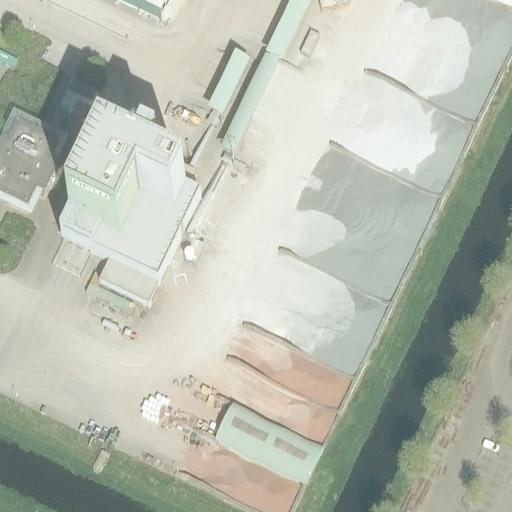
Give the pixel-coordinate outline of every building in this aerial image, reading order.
[(104,0),(168,29),(181,0),(104,0)] [(257,163),(319,0),(293,0),(281,35),(287,37),(276,67),(248,57),(226,115),(245,122),(233,153),(257,163)] [(58,134),(67,116),(57,111),(49,130),(58,134)] [(17,126),(9,144),(3,141),(0,147),(0,199),(28,213),(37,195),(43,198),(54,173),(49,170),(60,146),(17,126)] [(201,201),(155,179),(160,167),(146,160),(140,172),(104,155),(62,243),(110,266),(100,287),(149,310),(201,201)] [(331,438),(357,371),(236,325),(211,392),(331,438)] [(319,451),(241,414),(226,445),(303,483),(319,451)]
